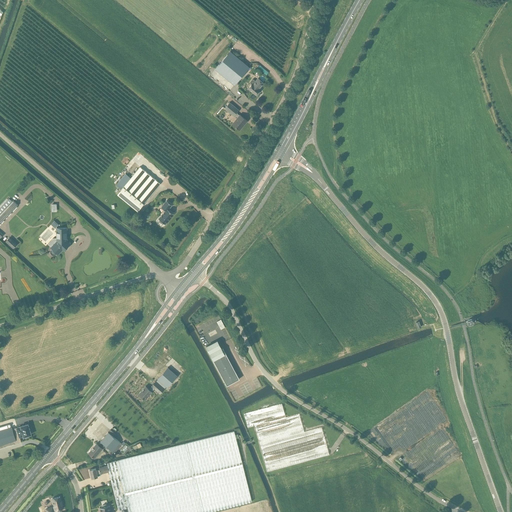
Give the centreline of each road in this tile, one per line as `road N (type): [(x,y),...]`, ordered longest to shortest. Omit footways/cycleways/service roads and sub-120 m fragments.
road 1 (tertiary): [(499,511),(461,403),(442,316),(321,183)]
road 2 (unclassified): [(457,511),(274,384),(227,300),(196,276)]
road 3 (unclassified): [(166,279),(184,265),(271,122),(316,0)]
road 4 (unclassified): [(158,273),(0,133)]
road 5 (unclassified): [(0,326),(158,273)]
road 6 (secondary): [(48,454),(146,336)]
